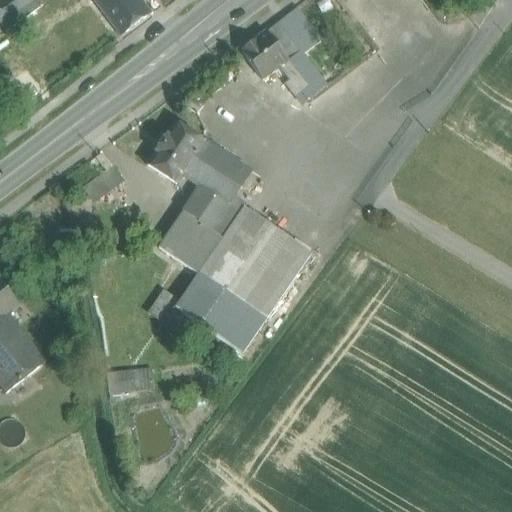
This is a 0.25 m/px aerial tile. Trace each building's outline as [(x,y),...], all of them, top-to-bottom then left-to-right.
[(43,0),(17,0),(0,14),(0,21),(10,34),(46,4),(43,0)] [(103,14),(122,0),(96,0),(94,2),(103,14)] [(139,0),(122,0),(103,14),(121,38),(151,15),(139,0)] [(267,34),(289,63),(301,53),(279,25),(267,34)] [(289,63),(267,34),(241,54),(264,86),(280,71),(289,63)] [(310,90),(289,63),(280,71),(290,83),(286,87),(297,101),(310,90)] [(176,186),(182,178),(204,144),(175,126),(167,138),(155,155),(156,155),(148,168),(176,186)] [(199,190),(182,214),(183,214),(223,242),(243,210),(233,202),(251,174),(204,144),(182,178),(199,190)] [(102,164),(68,189),(86,213),(120,188),(102,164)] [(223,242),(198,278),(265,323),(311,256),(243,210),(223,242)] [(159,250),(198,278),(223,242),(183,214),(159,250)] [(265,323),(198,278),(176,311),(243,357),(265,323)] [(0,319),(6,314),(16,307),(0,285),(0,319)] [(6,314),(0,319),(0,385),(6,394),(45,364),(6,314)] [(111,376),(113,393),(133,391),(131,374),(111,376)]
